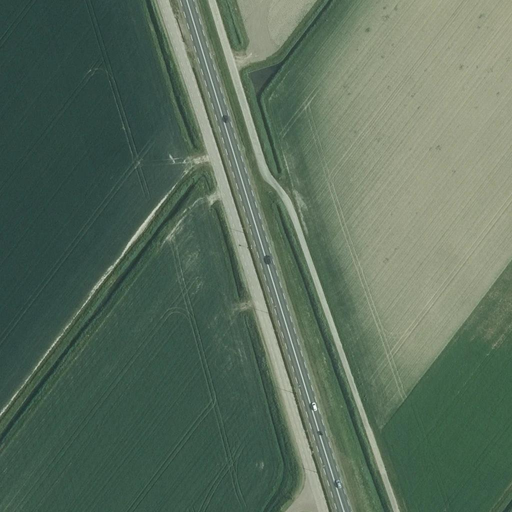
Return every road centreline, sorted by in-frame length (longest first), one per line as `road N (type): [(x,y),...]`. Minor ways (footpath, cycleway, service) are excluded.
road 1 (unclassified): [(396,511),(286,200),(259,158),(211,0)]
road 2 (unclassified): [(319,499),(163,0)]
road 3 (primary): [(186,0),(322,446)]
